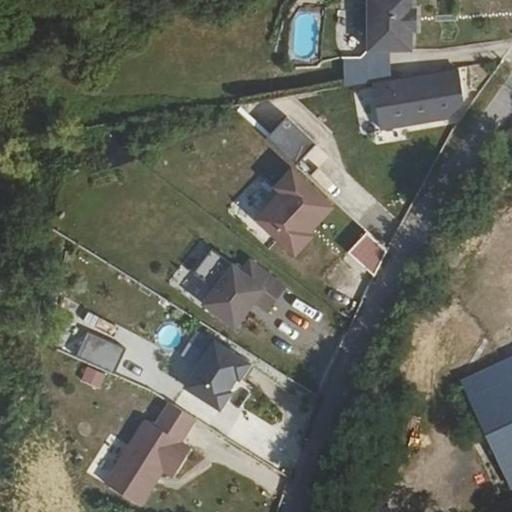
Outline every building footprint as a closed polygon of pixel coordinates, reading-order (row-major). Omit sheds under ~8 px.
[(410,0),(368,0),(368,5),(357,10),(357,24),(368,29),(367,47),(410,47),(410,27),(414,27),(414,7),(411,7),(410,0)] [(463,99),(459,67),(372,81),(381,127),(445,117),(463,99)] [(359,91),(330,102),(334,113),(363,103),(359,91)] [(293,162),(314,139),(284,112),(263,135),(293,162)] [(255,213),(291,250),(313,229),(309,224),(330,204),(292,164),(272,184),(278,191),(255,213)] [(79,193),(67,211),(145,258),(156,241),(79,193)] [(364,230),(346,254),(370,272),(388,247),(364,230)] [(85,238),(72,259),(114,284),(127,262),(85,238)] [(191,295),(194,291),(185,285),(186,283),(173,276),(169,282),(191,295)] [(159,381),(110,460),(107,465),(185,511),(227,511),(305,387),(197,320),(159,381)] [(511,417),(511,350),(489,360),(511,417)] [(91,448),(110,460),(159,381),(139,372),(91,448)]
